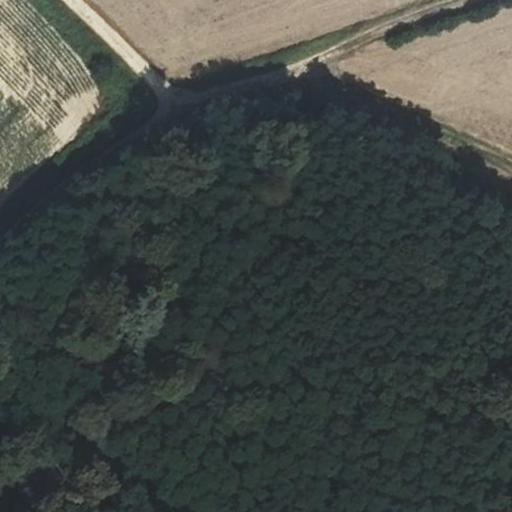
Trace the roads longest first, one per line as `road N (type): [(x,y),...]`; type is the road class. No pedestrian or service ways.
road 1 (track): [(170,95),(285,72),(456,0)]
road 2 (track): [(0,252),(170,95)]
road 3 (track): [(170,95),(66,0)]
